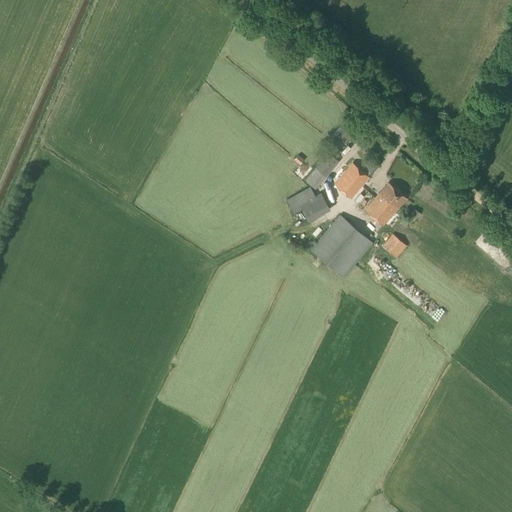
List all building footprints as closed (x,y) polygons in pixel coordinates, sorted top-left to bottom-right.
[(338,151),(354,132),(343,122),(326,140),(338,151)] [(295,158),(302,162),(305,156),(298,152),(295,158)] [(315,189),(339,161),(329,153),(305,180),(315,189)] [(365,161),(359,169),(369,177),(380,165),(373,159),(369,164),(365,161)] [(359,169),(352,162),(332,184),(349,198),(369,177),(359,169)] [(383,225),(406,198),(388,183),(365,210),(383,225)] [(315,196),(310,186),(286,199),(295,214),(302,209),(308,222),(331,210),(321,192),(315,196)] [(413,223),(420,214),(416,210),(407,220),(404,218),(400,223),(405,227),(410,221),(413,223)] [(343,277),(372,243),(340,215),(311,250),(343,277)] [(396,258),(407,246),(393,234),(382,246),(396,258)] [(380,273),(389,264),(380,254),(370,263),(380,273)]
